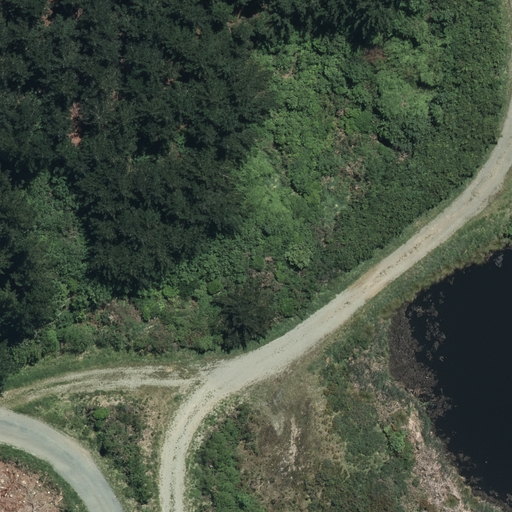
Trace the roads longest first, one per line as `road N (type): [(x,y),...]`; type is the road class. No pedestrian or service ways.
road 1 (track): [(0,399),(42,386),(207,372),(282,352),(401,266),(493,184),(511,151)]
road 2 (track): [(177,511),(180,449),(207,372)]
